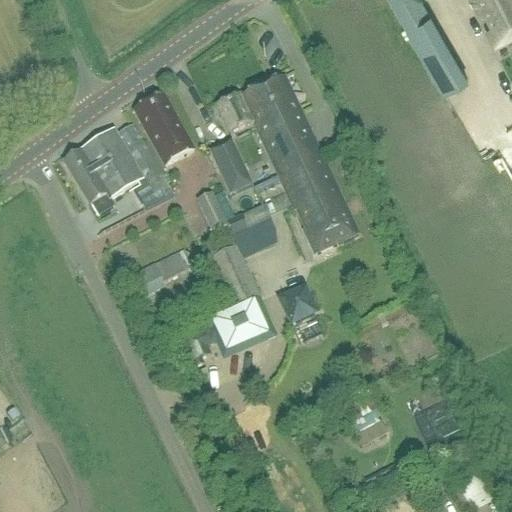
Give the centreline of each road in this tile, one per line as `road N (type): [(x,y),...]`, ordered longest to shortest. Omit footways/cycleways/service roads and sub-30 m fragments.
road 1 (unclassified): [(205,511),(29,155)]
road 2 (tertiary): [(96,109),(247,0)]
